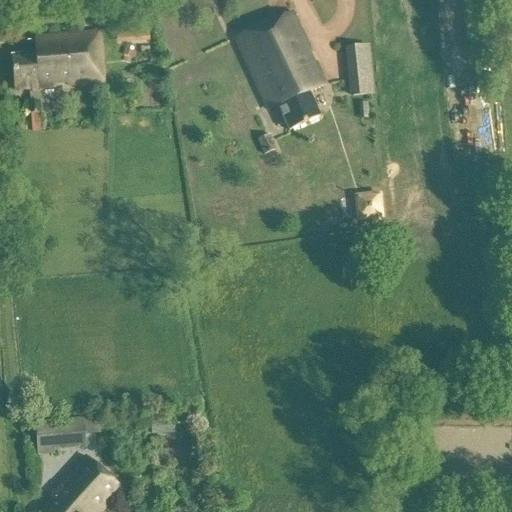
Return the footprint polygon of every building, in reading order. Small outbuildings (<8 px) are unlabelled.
[(308,95),(324,87),(290,14),(234,40),(267,114),(277,109),(288,133),(319,119),(308,95)] [(127,34),(115,34),(116,43),(127,43),(149,42),(148,32),(127,34)] [(39,89),(102,84),(98,34),(34,40),(35,56),(15,58),(18,94),(40,92),(39,89)] [(371,79),(349,81),(351,98),(372,96),(371,79)] [(29,105),(32,133),(42,132),(39,103),(29,105)] [(367,105),(359,106),(360,120),(368,120),(367,105)] [(275,151),(270,136),(257,141),(263,156),(275,151)] [(150,420),(151,435),(173,434),(172,418),(150,420)] [(98,425),(39,430),(34,431),(37,458),(42,457),(53,456),(53,452),(84,449),(83,438),(99,436),(98,425)] [(101,511),(120,491),(85,459),(50,498),(53,501),(43,511),(101,511)]
